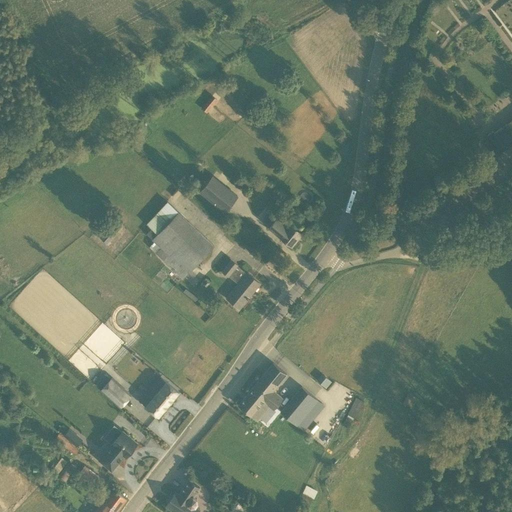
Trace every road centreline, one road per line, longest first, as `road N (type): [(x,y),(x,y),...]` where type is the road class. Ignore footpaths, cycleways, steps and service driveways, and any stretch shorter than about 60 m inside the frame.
road 1 (tertiary): [(128,511),(325,255)]
road 2 (track): [(425,258),(360,428),(320,462),(322,511)]
road 3 (tertiary): [(325,255),(356,191),(380,46),(406,0)]
road 4 (unclassified): [(325,255),(343,266),(404,249),(468,225),(511,194)]
